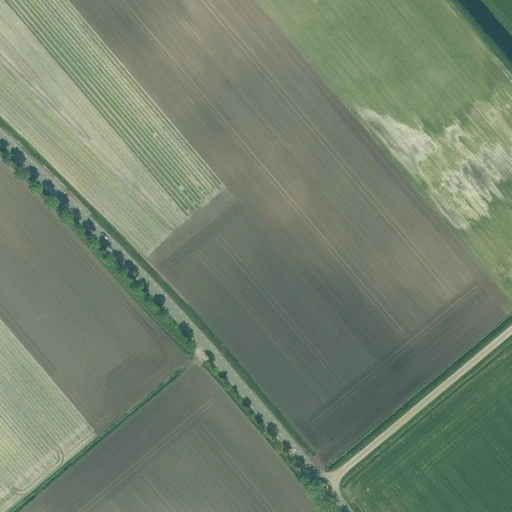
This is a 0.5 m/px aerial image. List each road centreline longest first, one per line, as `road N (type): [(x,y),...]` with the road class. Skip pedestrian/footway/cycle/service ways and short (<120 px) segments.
road 1 (tertiary): [(325,485),(226,367),(0,131)]
road 2 (unclassified): [(325,485),(511,330)]
